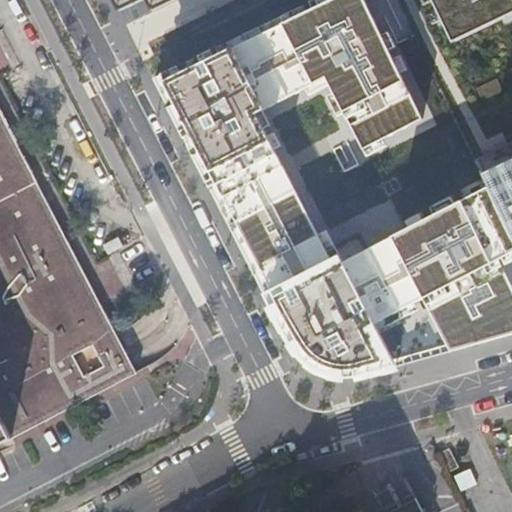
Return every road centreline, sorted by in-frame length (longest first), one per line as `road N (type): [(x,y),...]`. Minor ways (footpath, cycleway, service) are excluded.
road 1 (residential): [(285,435),(68,0)]
road 2 (residential): [(285,435),(511,377)]
road 3 (residential): [(117,511),(236,450),(285,435)]
